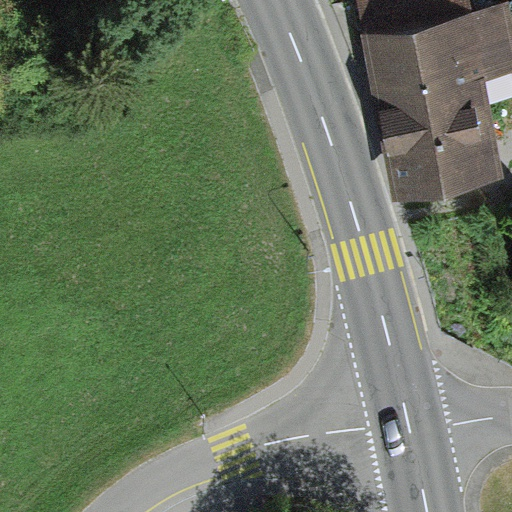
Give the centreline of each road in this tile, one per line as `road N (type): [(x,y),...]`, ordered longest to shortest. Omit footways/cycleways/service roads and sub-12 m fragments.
road 1 (primary): [(278,0),(346,184),(410,426)]
road 2 (residential): [(410,426),(273,439),(231,451),(170,473),(121,511)]
